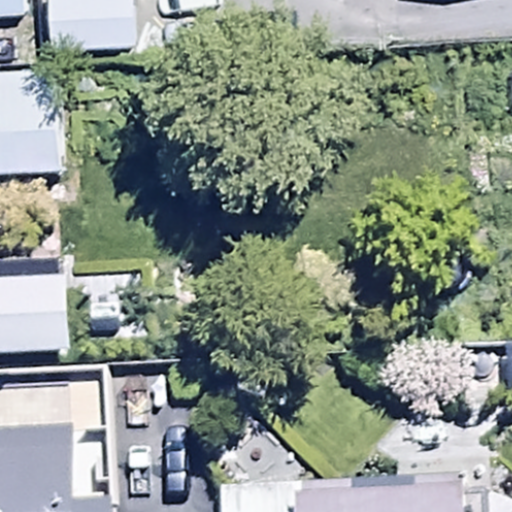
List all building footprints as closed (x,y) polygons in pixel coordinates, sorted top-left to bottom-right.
[(23,0),(0,0),(0,25),(24,25),(23,0)] [(133,0),(44,0),(48,60),(137,55),(133,0)] [(0,82),(0,187),(57,186),(54,99),(35,99),(34,81),(0,82)] [(0,364),(69,361),(65,288),(0,291),(0,364)] [(70,439),(0,439),(0,511),(69,511),(70,498),(81,498),(81,461),(70,461),(70,439)] [(217,496),(217,511),(475,511),(475,488),(217,496)]
